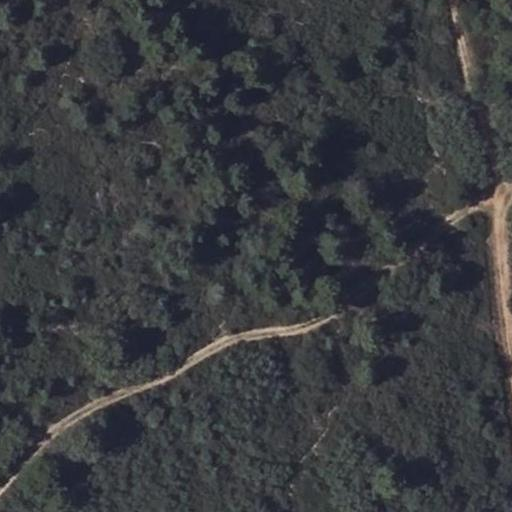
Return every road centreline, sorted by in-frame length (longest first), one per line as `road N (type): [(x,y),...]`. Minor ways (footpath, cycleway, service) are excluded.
road 1 (track): [(511,193),(350,273),(273,332),(79,414),(0,489)]
road 2 (track): [(511,354),(497,200),(441,0)]
